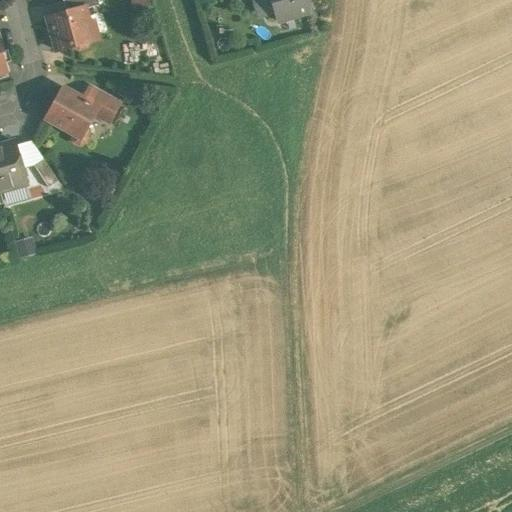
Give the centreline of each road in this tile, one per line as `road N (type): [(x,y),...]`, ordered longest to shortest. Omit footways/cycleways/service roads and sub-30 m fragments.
road 1 (track): [(511,429),(333,511)]
road 2 (residential): [(0,116),(34,70),(15,0)]
